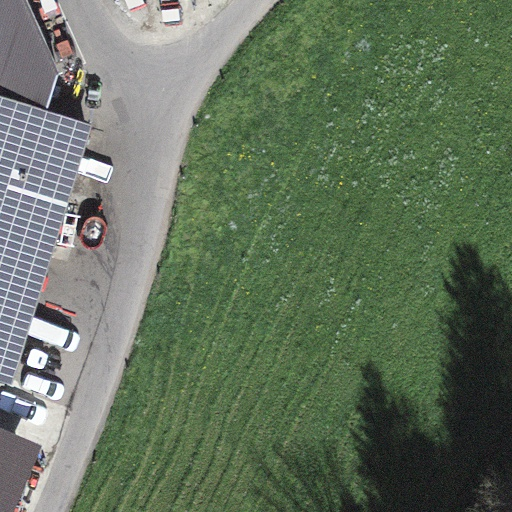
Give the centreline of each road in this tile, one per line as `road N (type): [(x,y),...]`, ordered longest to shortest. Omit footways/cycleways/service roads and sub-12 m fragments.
road 1 (unclassified): [(57,511),(131,313),(169,150)]
road 2 (unclassified): [(273,0),(210,64),(169,150)]
road 3 (unclassified): [(169,150),(73,0)]
